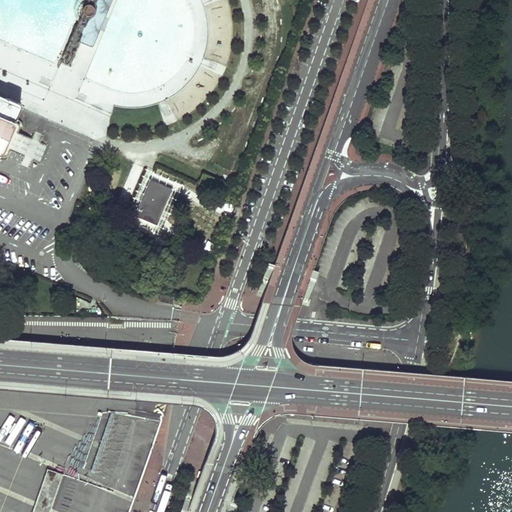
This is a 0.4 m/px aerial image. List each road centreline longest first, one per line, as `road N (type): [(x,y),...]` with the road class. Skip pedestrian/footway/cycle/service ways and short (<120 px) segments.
road 1 (residential): [(339,0),(224,323)]
road 2 (secondary): [(295,386),(511,404)]
road 3 (secondary): [(0,363),(211,380)]
road 4 (residential): [(224,323),(158,511)]
road 5 (residential): [(421,341),(224,323)]
road 6 (residential): [(378,511),(421,341)]
road 7 (residential): [(441,169),(443,0)]
road 8 (secondary): [(385,0),(337,141)]
